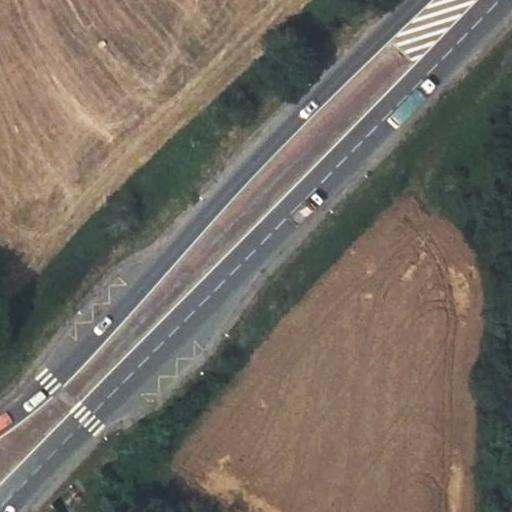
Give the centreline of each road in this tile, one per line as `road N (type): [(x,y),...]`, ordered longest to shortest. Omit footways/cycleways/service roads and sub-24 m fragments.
road 1 (primary): [(3,511),(497,0)]
road 2 (primary): [(418,0),(0,424)]
